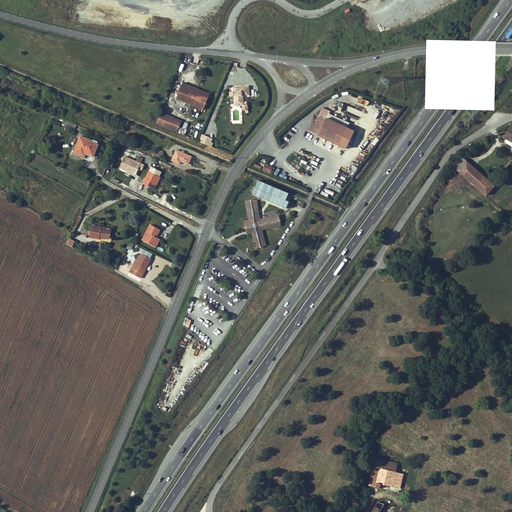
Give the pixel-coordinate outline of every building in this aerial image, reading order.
[(182,83),(176,98),(203,109),(208,98),(203,96),(203,94),(203,93),(202,93),(201,92),(199,91),(198,91),(197,91),(196,92),(195,92),(186,89),(188,85),(182,83)] [(203,96),(208,98),(210,94),(188,85),(186,89),(195,92),(196,92),(197,91),(198,91),(199,91),(201,92),(202,93),(203,93),(203,94),(203,96)] [(249,87),(235,88),(235,106),(244,105),(244,96),(250,96),(249,87)] [(338,102),(335,110),(341,112),(344,104),(338,102)] [(329,141),(331,142),(332,142),(347,150),(355,132),(328,118),(330,113),(322,109),(320,113),(319,115),(311,132),(318,135),(318,136),(329,141)] [(166,119),(161,130),(176,136),(178,130),(180,125),(166,119)] [(511,126),(503,137),(511,142),(511,126)] [(185,133),(178,130),(176,136),(183,139),(185,133)] [(81,152),(85,153),(93,157),(98,145),(90,141),(90,140),(80,136),(77,143),(79,143),(75,153),(80,155),(81,152)] [(213,141),(203,137),(200,144),(210,148),(211,145),(213,141)] [(123,154),(134,158),(136,153),(125,149),(123,154)] [(153,157),(160,160),(164,152),(157,149),(153,157)] [(191,157),(183,153),(181,152),(176,150),(171,160),(179,164),(181,161),(188,164),(191,157)] [(124,157),(119,168),(135,175),(138,169),(142,171),(144,166),(124,157)] [(464,176),(472,167),(461,157),(452,166),(464,176)] [(265,164),(262,170),(271,174),(274,168),(265,164)] [(486,196),(494,186),(493,186),(472,167),(464,176),(486,196)] [(156,183),(155,182),(158,177),(149,172),(143,184),(153,189),(156,183)] [(282,208),(289,194),(258,180),(251,195),(282,208)] [(257,201),(247,203),(250,221),(248,221),(248,225),(247,227),(247,229),(250,231),(250,234),(253,234),(255,249),(266,247),(263,230),(282,227),(280,217),(261,220),(257,201)] [(160,230),(150,224),(142,240),(155,247),(160,239),(156,237),(160,230)] [(91,226),(89,237),(99,239),(99,237),(102,237),(110,239),(111,229),(91,226)] [(66,245),(72,248),(75,242),(69,239),(66,245)] [(152,255),(143,250),(141,253),(151,259),(152,255)] [(151,259),(141,253),(137,261),(133,269),(132,268),(129,272),(141,278),(143,274),(141,273),(145,266),(146,267),(151,259)] [(380,483),(389,485),(399,488),(402,478),(394,477),(395,472),(399,455),(391,453),(389,461),(375,458),(369,485),(379,488),(380,483)] [(371,511),(379,511),(384,504),(377,502),(371,511)]
